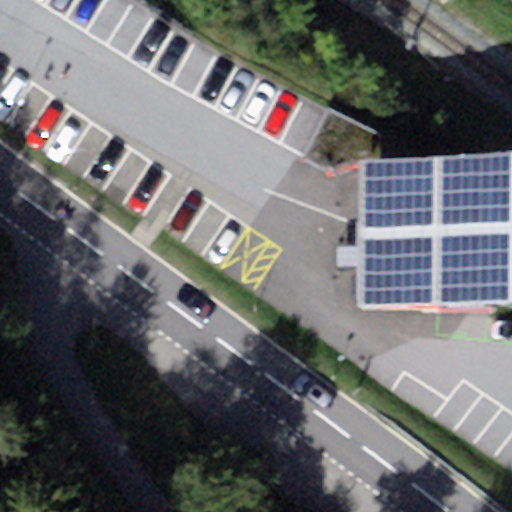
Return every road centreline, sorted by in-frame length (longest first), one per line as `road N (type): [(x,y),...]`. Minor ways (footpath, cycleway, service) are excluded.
road 1 (primary): [(0,178),(432,511)]
road 2 (track): [(158,511),(51,316),(55,268),(75,236)]
